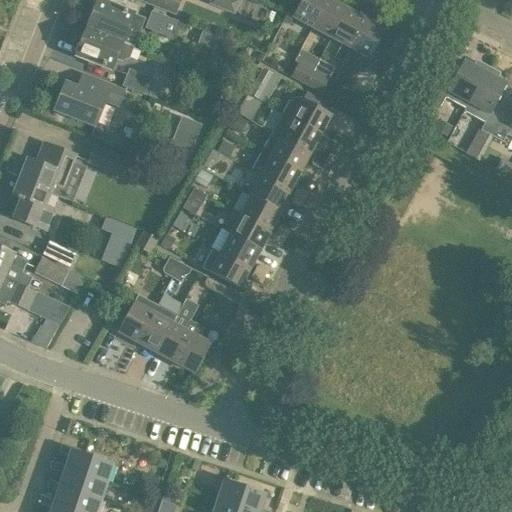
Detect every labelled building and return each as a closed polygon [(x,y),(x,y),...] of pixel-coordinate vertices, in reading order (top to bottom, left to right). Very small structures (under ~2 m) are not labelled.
[(130,0),(174,17),(180,4),(169,0),(130,0)] [(237,9),(238,0),(217,0),(217,4),(237,9)] [(314,30),(330,0),(329,0),(305,0),(299,13),(293,10),(285,22),(291,26),(295,20),(314,30)] [(333,40),(349,11),(330,0),(314,30),(333,40)] [(99,1),(88,30),(134,48),(144,21),(133,17),(134,15),(99,1)] [(352,50),(368,21),(349,11),(333,40),(344,46),(336,60),(345,64),(352,50)] [(146,30),(172,39),(178,23),(152,13),(146,30)] [(368,21),(352,50),(371,60),(368,67),(379,73),(391,51),(380,45),(388,32),(368,21)] [(132,51),(134,48),(88,30),(77,59),(112,73),(116,63),(121,65),(129,61),(133,51),(132,51)] [(236,66),(249,60),(245,50),(231,56),(236,66)] [(448,97),(467,108),(468,108),(490,68),(479,62),(476,67),(466,61),(460,72),(459,71),(455,78),(447,74),(451,67),(450,66),(430,103),(441,109),(448,97)] [(308,87),(316,73),(298,64),(290,78),(308,87)] [(482,131),(493,137),(509,108),(501,103),(504,96),(503,95),(509,84),(498,79),(501,74),(490,68),(468,108),(467,108),(466,111),(487,123),(482,131)] [(156,81),(129,71),(123,88),(156,101),(162,84),(156,81)] [(316,73),(308,87),(321,94),(328,80),(316,73)] [(125,94),(94,82),(89,95),(66,87),(55,115),(96,130),(106,103),(119,108),(125,94)] [(257,101),(263,91),(253,85),(247,95),(257,101)] [(292,100),(284,115),(321,136),(331,117),(325,114),(329,106),(307,95),(304,101),(299,99),(292,100)] [(214,107),(226,112),(231,102),(219,97),(214,107)] [(511,109),(509,108),(493,137),(505,143),(511,131),(511,132),(511,109)] [(274,135),(311,155),(321,136),(284,115),(274,135)] [(187,160),(200,125),(181,118),(168,152),(187,160)] [(263,154),(273,159),(301,174),(311,155),(274,135),(263,154)] [(29,160),(24,173),(56,185),(52,196),(68,202),(81,167),(74,165),(78,157),(46,144),(39,164),(29,160)] [(123,178),(130,161),(97,148),(90,164),(123,178)] [(202,170),(204,171),(222,181),(233,162),(214,152),(213,151),(202,170)] [(320,153),(316,158),(327,164),(331,157),(324,152),(320,153)] [(253,173),(263,178),(291,194),(301,174),(273,159),(263,154),(253,173)] [(324,171),(327,164),(316,158),(314,162),(316,167),(324,171)] [(56,212),(47,209),(52,196),(56,185),(24,173),(15,197),(20,199),(19,201),(22,202),(15,220),(48,232),(56,212)] [(263,178),(253,198),(281,213),(291,194),(263,178)] [(192,189),(180,209),(193,216),(204,197),(192,189)] [(296,197),(307,202),(311,195),(303,191),(299,191),(296,197)] [(304,210),(307,202),(296,197),(295,199),(295,204),(304,210)] [(271,231),(281,213),(253,198),(243,216),(271,231)] [(224,231),(233,236),(261,251),(267,239),(275,240),(277,245),(284,248),(288,241),(277,235),(271,231),(243,216),(234,212),(224,231)] [(277,235),(288,241),(292,233),(285,228),(280,230),(277,235)] [(261,251),(233,236),(223,255),(251,270),(261,251)] [(69,268),(75,255),(48,243),(43,256),(69,268)] [(0,276),(30,291),(35,279),(25,275),(30,263),(17,257),(17,256),(0,248),(0,276)] [(212,275),(240,290),(251,270),(223,255),(213,250),(202,270),(212,275)] [(34,274),(80,296),(87,281),(40,259),(34,274)] [(169,272),(191,272),(191,260),(168,260),(169,272)] [(257,273),(268,279),(272,271),(264,267),(259,269),(257,273)] [(264,286),(268,279),(257,273),(254,277),(255,282),(264,286)] [(0,303),(8,307),(10,303),(59,326),(69,309),(30,291),(0,276),(0,303)] [(204,287),(216,294),(220,286),(207,279),(204,285),(204,287)] [(243,298),(220,286),(216,294),(238,306),(243,298)] [(195,322),(201,307),(165,292),(159,307),(195,322)] [(122,301),(113,296),(108,305),(118,310),(122,301)] [(121,334),(140,345),(155,318),(160,309),(141,298),(121,334)] [(160,309),(155,318),(140,345),(159,355),(174,328),(179,319),(160,309)] [(159,355),(177,366),(192,338),(198,327),(191,323),(185,334),(174,328),(159,355)] [(198,327),(192,338),(177,366),(197,376),(212,349),(200,343),(207,332),(198,327)] [(68,470),(108,484),(114,465),(76,452),(76,450),(63,446),(61,453),(73,456),(69,467),(68,470)] [(62,488),(102,501),(108,484),(68,470),(69,467),(57,463),(55,470),(66,474),(63,485),(62,488)] [(62,488),(63,485),(52,481),(50,487),(61,491),(57,502),(56,505),(75,511),(98,511),(102,501),(62,488)] [(227,482),(221,501),(256,511),(272,511),(262,509),(267,495),(227,482)] [(178,511),(181,501),(161,496),(157,511),(178,511)] [(75,511),(56,505),(57,502),(46,499),(44,506),(55,509),(53,511),(75,511)] [(256,511),(221,501),(217,511),(256,511)]
